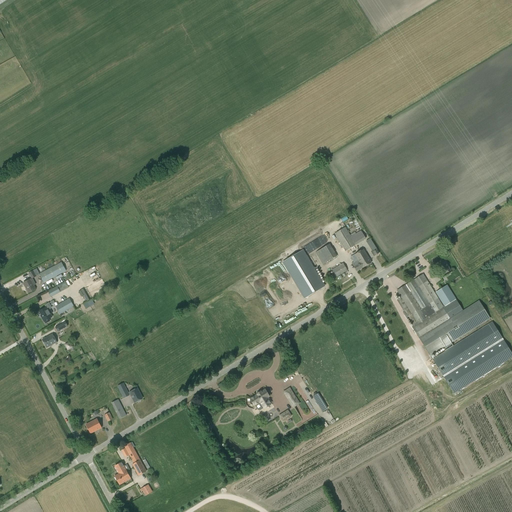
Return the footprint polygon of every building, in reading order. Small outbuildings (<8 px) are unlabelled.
[(351,237),(345,227),(335,234),(345,251),(365,239),(361,231),(351,237)] [(366,241),(372,251),(371,252),(373,256),(378,253),(377,250),(370,238),(366,241)] [(336,256),(329,244),(315,253),(322,264),(336,256)] [(371,263),(363,249),(354,255),(357,260),(352,264),(357,272),(371,263)] [(324,286),(302,250),(284,262),(305,298),(324,286)] [(450,271),(443,259),(436,264),(440,272),(443,270),(445,274),(450,271)] [(66,271),(62,262),(39,274),(44,283),(66,271)] [(347,270),(343,264),(332,271),(336,277),(347,270)] [(443,308),(435,293),(423,274),(414,280),(406,286),(405,285),(397,291),(401,298),(397,300),(413,326),(443,308)] [(32,278),(23,282),(26,288),(28,293),(35,289),(34,286),(35,285),(32,278)] [(93,289),(104,285),(102,280),(91,284),(93,289)] [(447,286),(435,293),(443,308),(413,326),(412,327),(419,339),(420,338),(463,311),(447,286)] [(60,292),(57,287),(48,291),(51,297),(60,292)] [(40,302),(50,298),(47,291),(37,295),(40,302)] [(73,306),(69,299),(56,306),(60,314),(73,306)] [(463,311),(420,338),(432,356),(490,319),(478,301),(463,311)] [(45,307),(39,311),(42,317),(41,318),(44,322),(45,324),(49,322),(48,320),(52,318),(50,315),(52,314),(51,311),(50,310),(52,309),(49,303),(45,306),(46,307),(45,307)] [(55,327),(58,331),(68,326),(65,321),(55,327)] [(503,340),(492,323),(433,361),(443,377),(503,340)] [(57,342),(52,334),(42,340),(46,348),(57,342)] [(511,354),(503,340),(443,377),(452,392),(511,354)] [(67,350),(73,347),(72,345),(74,344),(72,341),(70,342),(70,341),(64,344),(67,350)] [(129,396),(123,384),(118,386),(124,398),(129,396)] [(137,388),(129,393),(134,403),(137,401),(137,402),(138,402),(140,401),(140,400),(140,399),(142,398),(137,388)] [(292,407),(298,404),(295,398),(294,398),(289,389),(283,392),(286,398),(292,407)] [(249,403),(249,404),(250,404),(251,405),(252,405),(253,404),(253,405),(258,403),(260,403),(263,408),(266,406),(267,407),(268,407),(269,406),(269,405),(269,404),(268,402),(269,401),(267,397),(268,396),(264,390),(260,392),(260,391),(256,394),(256,395),(249,399),(250,400),(249,401),(249,402),(249,403)] [(111,402),(119,419),(126,415),(118,399),(111,402)] [(278,416),(282,421),(290,416),(286,411),(278,416)] [(113,419),(109,412),(104,414),(108,421),(113,419)] [(101,428),(97,419),(86,425),(90,434),(101,428)] [(146,471),(130,443),(124,446),(134,463),(132,464),(138,475),(146,471)] [(130,478),(121,462),(114,466),(119,473),(115,476),(119,484),(130,478)] [(152,492),(148,485),(140,490),(141,492),(143,491),(145,496),(152,492)]
